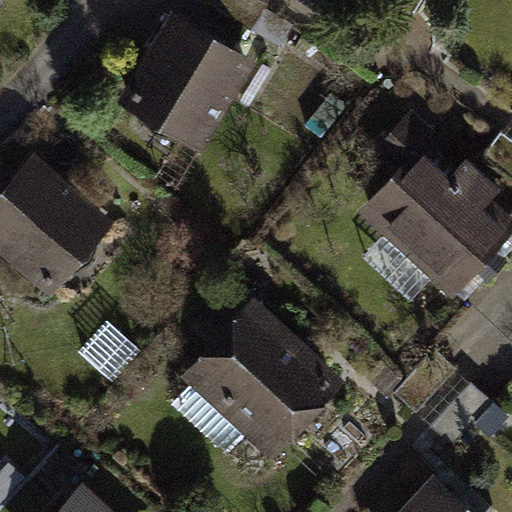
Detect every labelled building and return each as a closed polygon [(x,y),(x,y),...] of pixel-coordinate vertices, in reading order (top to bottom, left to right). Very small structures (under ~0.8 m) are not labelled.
[(265,4),(258,0),(204,0),(250,28),(253,25),(264,7),(265,4)] [(333,14),(341,0),(318,0),(316,4),(333,14)] [(287,21),(264,7),(253,25),(276,39),(287,21)] [(175,18),(128,95),(199,138),(246,61),(175,18)] [(371,211),(448,283),(468,261),(485,277),(504,256),(487,241),(507,219),(484,198),(495,185),(465,158),(454,171),(430,148),(439,138),(412,114),(382,146),(408,171),(371,211)] [(483,153),(511,174),(511,137),(501,129),(483,153)] [(35,160),(0,201),(0,239),(49,282),(103,218),(35,160)] [(251,421),(273,443),(332,380),(253,307),(195,370),(200,374),(177,399),(194,414),(193,416),(227,447),(251,421)] [(416,410),(457,366),(436,347),(395,390),(416,410)] [(371,375),(390,393),(403,380),(383,362),(371,375)] [(472,380),(432,423),(453,443),(494,400),(472,380)] [(403,511),(468,511),(434,480),(403,511)] [(0,487),(0,507),(10,497),(0,487)] [(106,511),(83,491),(64,511),(106,511)]
